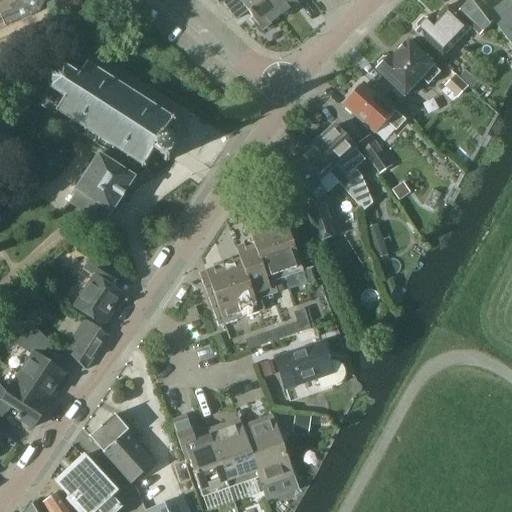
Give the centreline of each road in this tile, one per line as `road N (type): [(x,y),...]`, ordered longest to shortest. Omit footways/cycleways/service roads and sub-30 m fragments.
road 1 (tertiary): [(1,511),(272,120),(281,84)]
road 2 (residential): [(345,511),(400,410),(438,363),(469,355),(511,375)]
road 3 (residential): [(281,84),(169,0)]
road 4 (tertiary): [(281,84),(373,0)]
